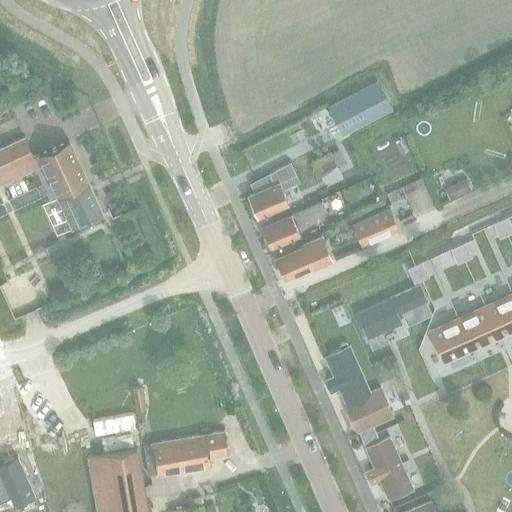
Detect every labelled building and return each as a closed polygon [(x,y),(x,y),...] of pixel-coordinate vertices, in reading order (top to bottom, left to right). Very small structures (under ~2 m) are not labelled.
[(340,133),(390,105),(375,78),(325,106),(340,133)] [(0,174),(33,159),(24,139),(0,149),(0,174)] [(68,139),(37,153),(71,228),(102,214),(68,139)] [(316,172),(334,163),(328,151),(310,159),(316,172)] [(271,179),(246,192),(256,215),(288,201),(282,186),(298,178),(288,157),(266,169),(271,179)] [(294,222),(326,209),(320,199),(260,224),(269,245),(299,233),(294,222)] [(387,205),(351,221),(360,240),(395,223),(387,205)] [(302,242),(302,243),(274,255),(283,278),(312,265),(312,267),(332,258),(321,233),(302,242)] [(395,312),(423,299),(417,284),(354,312),(364,334),(398,319),(395,312)] [(511,293),(485,305),(498,334),(511,328),(511,293)] [(485,305),(458,317),(471,347),(498,334),(485,305)] [(458,317),(430,330),(443,359),(471,347),(458,317)] [(339,344),(341,348),(325,355),(333,374),(324,378),(329,391),(339,387),(345,401),(344,402),(357,430),(392,414),(380,386),(369,391),(348,344),(347,345),(346,341),(339,344)] [(211,458),(229,455),(225,431),(153,443),(155,454),(147,456),(150,475),(212,465),(211,458)] [(379,478),(388,498),(412,487),(388,434),(365,445),(374,465),(364,469),(370,482),(379,478)] [(148,511),(139,449),(92,456),(93,464),(70,468),(76,505),(84,503),(85,511),(148,511)] [(0,501),(10,497),(13,503),(34,493),(16,454),(0,461),(0,501)] [(436,511),(430,499),(401,511),(436,511)]
